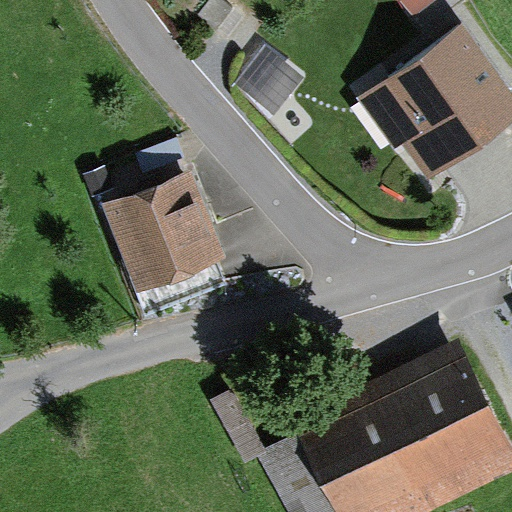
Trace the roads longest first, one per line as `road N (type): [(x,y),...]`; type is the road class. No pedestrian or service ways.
road 1 (residential): [(400,282),(307,212),(118,0)]
road 2 (residential): [(400,282),(53,371)]
road 3 (residential): [(511,239),(400,282)]
